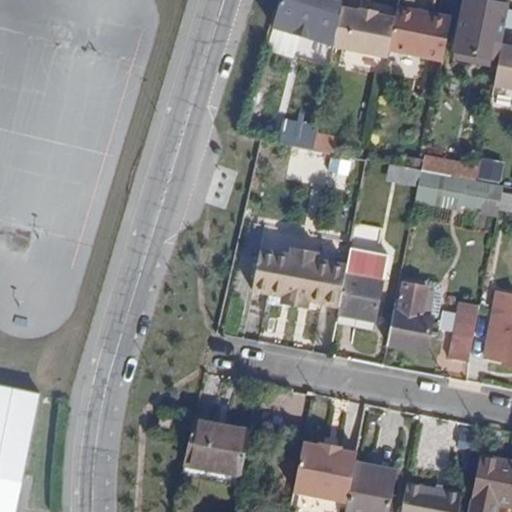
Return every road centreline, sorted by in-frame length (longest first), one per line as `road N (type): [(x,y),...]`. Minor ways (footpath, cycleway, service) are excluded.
road 1 (residential): [(92,511),(98,411),(226,0)]
road 2 (residential): [(242,359),(511,412)]
